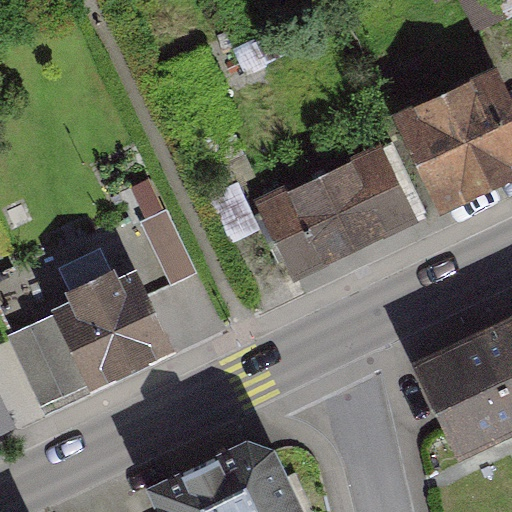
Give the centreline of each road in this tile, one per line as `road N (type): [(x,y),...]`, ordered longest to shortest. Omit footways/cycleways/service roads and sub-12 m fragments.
road 1 (secondary): [(324,344),(0,496)]
road 2 (secondary): [(511,258),(324,344)]
road 3 (residential): [(385,511),(364,425),(324,344)]
